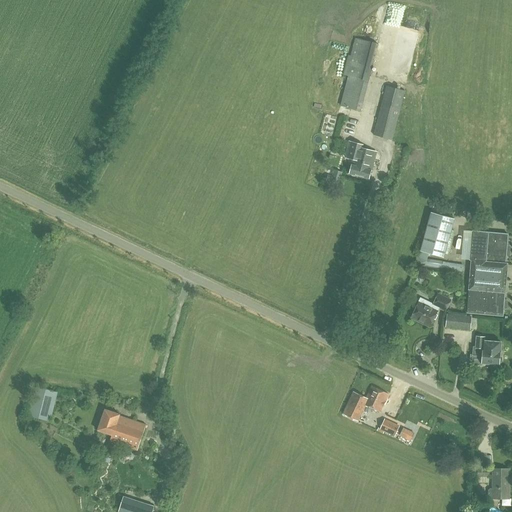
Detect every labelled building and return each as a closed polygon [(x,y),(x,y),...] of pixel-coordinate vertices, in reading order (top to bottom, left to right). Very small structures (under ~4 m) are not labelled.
[(369,80),(379,44),(355,38),(350,56),(348,55),(343,75),(348,76),(340,106),(361,111),(369,80)] [(330,89),(338,73),(332,70),(325,86),(330,89)] [(392,140),(405,91),(386,85),(373,135),(392,140)] [(350,142),(346,158),(353,160),(350,175),(370,180),(377,152),(362,148),(363,145),(350,142)] [(444,258),(455,219),(431,212),(420,250),(418,250),(414,265),(463,272),(464,265),(427,259),(429,253),(444,258)] [(503,316),(508,263),(506,263),(508,234),(489,232),(472,230),(470,260),(471,260),(468,290),(466,313),(503,316)] [(445,312),(452,300),(438,293),(432,303),(421,298),(411,318),(430,327),(439,309),(445,312)] [(471,330),(472,316),(446,314),(445,328),(471,330)] [(500,357),(501,342),(485,340),(485,337),(476,336),(475,347),(473,346),(472,356),(473,356),(472,364),(482,365),(482,364),(499,365),(499,364),(501,363),(502,358),(500,357)] [(51,422),(58,392),(34,386),(26,416),(51,422)] [(366,398),(363,404),(366,405),(380,412),(389,394),(372,386),(366,398)] [(353,392),(343,414),(359,421),(366,405),(363,404),(366,398),(353,392)] [(130,419),(120,415),(120,414),(105,409),(98,430),(112,435),(104,456),(105,457),(111,459),(112,459),(116,445),(120,446),(120,445),(138,451),(146,425),(130,419)] [(395,436),(400,425),(385,418),(381,427),(379,426),(377,431),(383,434),(384,431),(395,436)] [(414,433),(403,428),(400,435),(411,441),(414,433)] [(494,461),(481,462),(483,492),(496,492),(496,491),(504,490),(505,511),(511,511),(511,474),(503,475),(503,476),(495,476),(494,461)]
